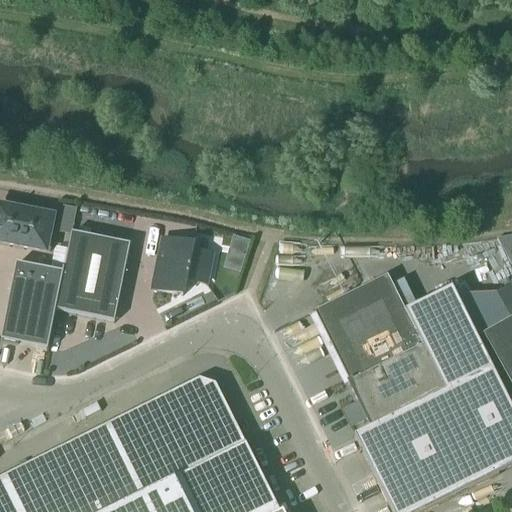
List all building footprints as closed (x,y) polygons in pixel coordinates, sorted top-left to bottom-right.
[(0,244),(45,254),(51,220),(0,210),(0,244)] [(55,314),(114,326),(130,248),(71,236),(55,314)] [(239,276),(249,244),(233,239),(223,271),(239,276)] [(162,242),(152,292),(182,298),(185,282),(205,286),(210,258),(191,254),(192,248),(162,242)] [(16,267),(0,343),(47,352),(55,314),(63,276),(16,267)] [(387,279),(314,315),(350,387),(349,387),(357,403),(363,416),(371,431),(353,440),(389,511),(428,511),(511,470),(511,413),(476,342),(454,298),(451,292),(404,315),(387,279)] [(152,308),(123,316),(128,335),(157,327),(152,308)] [(511,322),(482,339),(511,391),(511,322)] [(197,385),(0,482),(0,511),(274,511),(214,390),(197,385)]
